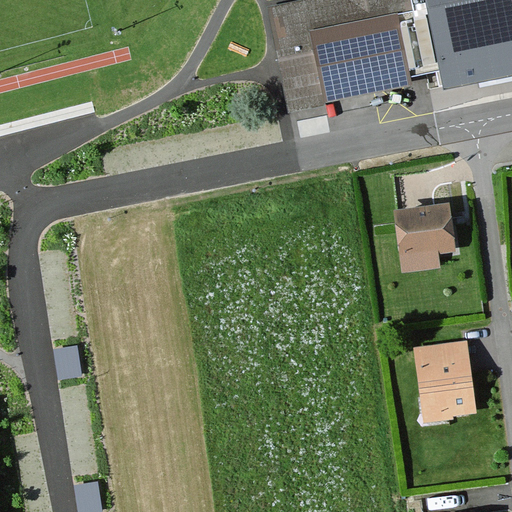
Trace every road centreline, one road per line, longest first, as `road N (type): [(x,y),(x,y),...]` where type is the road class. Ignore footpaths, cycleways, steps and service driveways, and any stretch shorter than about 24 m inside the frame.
road 1 (residential): [(475,126),(36,206)]
road 2 (residential): [(475,126),(511,416)]
